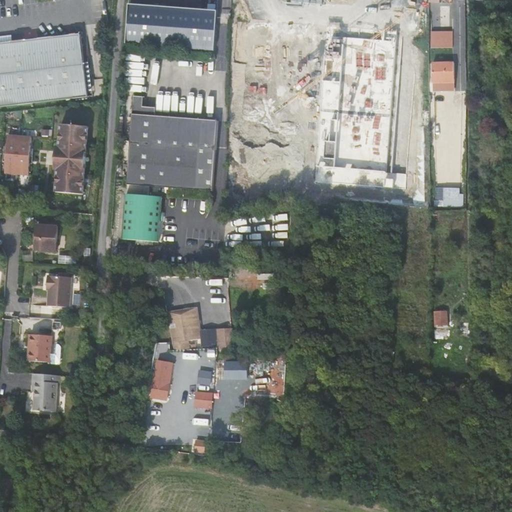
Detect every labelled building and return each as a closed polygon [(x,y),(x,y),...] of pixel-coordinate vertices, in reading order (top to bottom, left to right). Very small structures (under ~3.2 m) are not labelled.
[(160,46),(162,8),(130,6),(127,44),(160,46)] [(215,50),(218,12),(162,8),(160,46),(215,50)] [(327,28),(327,35),(384,40),(385,33),(327,28)] [(429,31),(429,48),(453,48),(453,31),(429,31)] [(82,33),(0,41),(0,105),(89,96),(82,33)] [(315,182),(393,188),(394,179),(385,178),(397,34),(385,33),(384,40),(327,35),(315,182)] [(455,64),(433,64),(433,83),(454,83),(455,64)] [(145,97),(134,97),(127,184),(210,190),(216,121),(156,117),(156,108),(144,107),(145,97)] [(71,192),(75,124),(62,123),(60,146),(57,146),(55,169),(58,169),(56,191),(71,192)] [(83,193),(89,126),(75,124),(71,192),(83,193)] [(32,136),(9,134),(8,148),(5,148),(4,156),(7,156),(6,171),(29,173),(30,159),(33,159),(34,151),(31,150),(32,136)] [(436,186),(436,200),(460,201),(461,187),(436,186)] [(162,196),(127,193),(123,238),(158,241),(162,196)] [(59,224),(38,222),(38,233),(37,242),(37,249),(58,250),(59,224)] [(55,275),(30,274),(30,284),(32,284),(30,303),(52,305),(55,275)] [(234,327),(201,329),(200,307),(170,309),(172,350),(235,346),(234,327)] [(447,328),(447,312),(436,313),(436,328),(447,328)] [(34,344),(35,334),(13,333),(11,359),(34,361),(39,361),(41,359),(42,348),(40,346),(34,346),(34,344)] [(157,359),(152,398),(170,400),(175,361),(157,359)] [(211,385),(214,371),(200,369),(198,383),(211,385)] [(40,374),(17,372),(17,380),(19,381),(16,409),(37,411),(39,381),(40,374)] [(196,407),(214,408),(215,390),(197,389),(196,407)]
